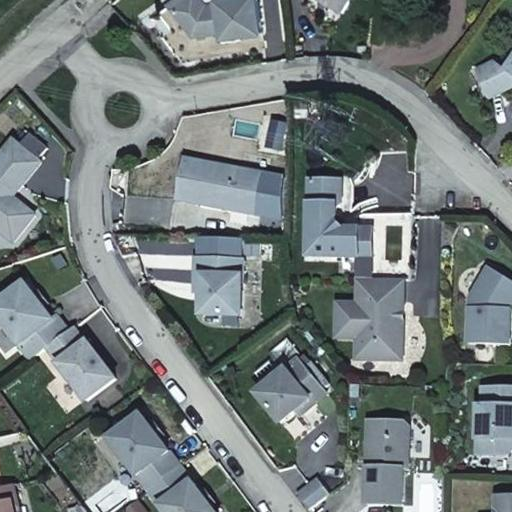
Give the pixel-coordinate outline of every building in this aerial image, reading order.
[(257,0),(219,0),(219,4),(207,6),(203,0),(190,0),(177,9),(196,37),(224,32),(233,30),(233,32),(238,36),(243,35),(263,31),(257,0)] [(322,0),(339,11),(346,0),(322,0)] [(226,42),(244,39),(243,35),(238,36),(233,32),(233,30),(224,32),(226,42)] [(511,63),(505,73),(494,64),(476,73),(489,100),(511,88),(511,63)] [(15,140),(0,158),(0,229),(11,239),(13,241),(35,214),(22,204),(15,206),(10,202),(42,162),(39,160),(15,140)] [(258,214),(265,174),(188,160),(181,200),(258,214)] [(313,182),(312,257),(363,258),(363,231),(347,230),(340,222),(339,210),(343,206),(344,188),(342,184),(339,182),(313,182)] [(344,188),(343,206),(353,206),(352,183),(339,182),(342,184),(344,188)] [(363,231),(363,258),(376,258),(376,231),(363,231)] [(242,317),(244,261),(197,260),(197,277),(203,277),(202,316),(242,317)] [(511,305),(511,280),(491,267),(471,298),(470,344),(511,345),(511,309),(511,305)] [(405,360),(407,280),(361,279),(360,304),(340,304),(339,337),(359,338),(358,359),(405,360)] [(0,304),(0,318),(32,361),(49,349),(69,334),(57,319),(53,321),(26,285),(0,304)] [(69,334),(49,349),(61,365),(60,365),(87,402),(117,380),(90,343),(88,344),(76,329),(69,334)] [(300,360),(259,394),(283,424),(296,413),(311,400),(315,405),(328,395),(300,360)] [(511,389),(484,388),(483,406),(479,406),(478,455),(509,457),(511,454),(511,389)] [(299,418),(315,405),(311,400),(296,413),(299,418)] [(185,466),(144,415),(112,439),(151,491),(185,466)] [(412,471),(413,428),(408,424),(371,423),(369,506),(407,507),(407,471),(412,471)] [(206,495),(185,466),(151,491),(166,511),(219,511),(213,503),(206,495)] [(299,496),(311,511),(332,496),(321,480),(299,496)] [(15,500),(12,485),(4,487),(7,502),(15,500)] [(0,488),(0,511),(17,511),(15,500),(7,502),(4,487),(0,488)] [(217,500),(210,492),(206,495),(213,503),(217,500)] [(511,511),(511,497),(499,498),(498,511),(511,511)]
